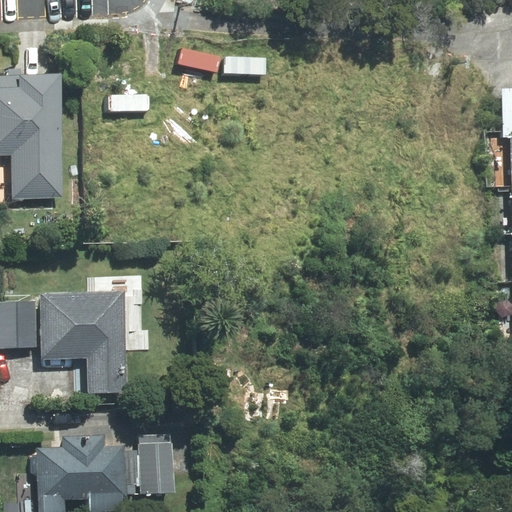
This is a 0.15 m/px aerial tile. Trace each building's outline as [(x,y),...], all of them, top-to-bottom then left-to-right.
[(453,43),(422,43),(422,97),(453,97),(453,43)] [(5,201),(57,200),(53,77),(8,78),(9,88),(0,87),(0,155),(3,155),(5,201)] [(506,134),(511,338),(511,90),(498,90),(499,134),(506,134)] [(328,242),(236,238),(233,311),(325,315),(328,242)] [(117,291),(31,296),(35,362),(79,359),(81,395),(123,393),(117,291)] [(28,301),(0,301),(0,350),(30,350),(28,301)] [(55,447),(31,447),(30,511),(60,511),(60,503),(82,503),(82,511),(118,511),(119,500),(170,499),(169,435),(127,435),(127,452),(99,453),(99,439),(55,439),(55,447)] [(20,511),(21,502),(0,500),(0,511),(20,511)]
